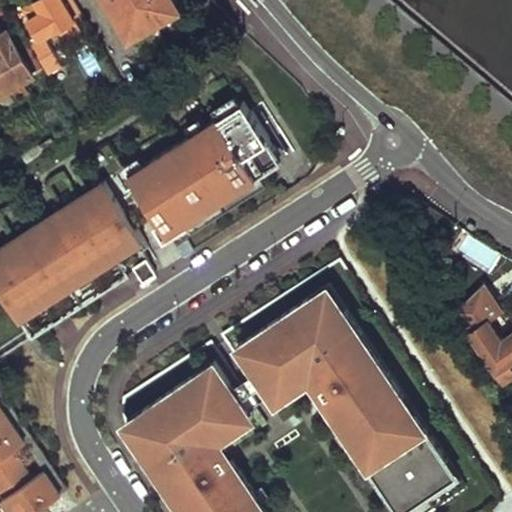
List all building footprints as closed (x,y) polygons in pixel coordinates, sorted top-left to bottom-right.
[(28,20),(40,40),(80,18),(69,0),(42,0),(36,4),(41,13),(28,20)] [(109,0),(131,39),(182,10),(176,0),(109,0)] [(0,93),(7,89),(15,103),(28,96),(20,82),(41,70),(27,45),(19,50),(5,29),(0,31),(0,93)] [(166,57),(160,46),(143,57),(150,68),(166,57)] [(281,162),(243,104),(129,177),(175,248),(265,191),(257,178),(281,162)] [(143,244),(104,184),(0,251),(0,293),(19,323),(143,244)] [(158,278),(149,263),(136,272),(145,287),(158,278)] [(258,374),(275,399),(313,373),(330,397),(337,408),(332,411),(399,511),(437,511),(469,490),(332,287),(240,348),(258,374)] [(463,325),(504,385),(511,379),(511,333),(502,340),(482,311),(463,325)] [(235,390),(218,364),(128,425),(186,511),(268,511),(242,472),(237,476),(229,464),(213,441),(252,414),(235,390)] [(258,374),(235,390),(252,414),(275,399),(258,374)] [(0,390),(0,403),(26,443),(45,471),(62,495),(68,491),(0,390)] [(330,397),(325,400),(332,411),(337,408),(330,397)] [(0,491),(5,498),(3,500),(11,511),(36,511),(62,495),(45,471),(32,479),(13,452),(26,443),(0,403),(0,491)] [(234,462),(229,464),(237,476),(242,472),(234,462)]
